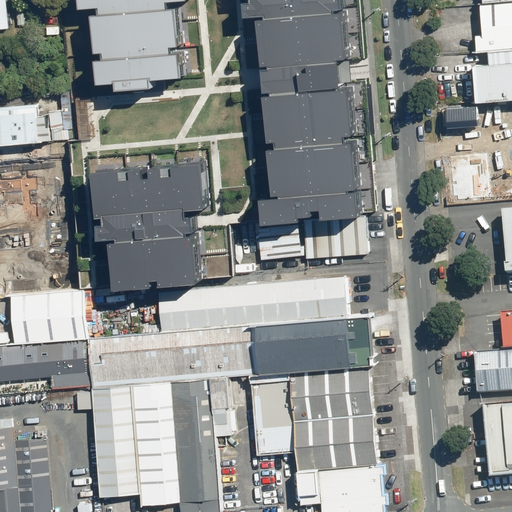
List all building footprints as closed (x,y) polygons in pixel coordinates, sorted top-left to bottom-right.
[(6,0),(0,0),(0,28),(10,28),(6,0)] [(86,0),(86,2),(103,0),(108,77),(190,71),(184,0),(86,0)] [(280,210),(373,204),(358,0),(271,0),(277,82),(280,82),(284,133),(285,133),(289,185),(278,185),(280,210)] [(478,37),(479,52),(491,50),(511,48),(511,0),(504,0),(486,2),(482,2),(485,37),(478,37)] [(492,63),(476,64),(480,101),(511,97),(511,48),(491,50),(492,63)] [(94,109),(107,108),(105,83),(62,87),(66,125),(77,124),(77,120),(95,118),(94,109)] [(40,102),(0,105),(0,143),(43,139),(40,102)] [(511,110),(490,112),(492,141),(511,139),(511,110)] [(223,150),(105,155),(109,234),(124,233),(126,277),(212,273),(208,196),(225,195),(223,150)] [(54,152),(0,157),(0,244),(63,238),(54,152)] [(511,156),(493,158),(496,198),(511,196),(511,156)] [(352,218),(290,223),(293,262),(355,257),(352,218)] [(350,314),(347,275),(160,291),(164,331),(350,314)] [(14,294),(17,342),(87,337),(83,289),(14,294)] [(511,312),(503,313),(506,349),(511,348),(511,312)] [(164,331),(90,337),(95,387),(134,384),(173,380),(213,377),(253,373),(293,370),(355,364),(350,314),(164,331)] [(88,337),(0,345),(0,380),(53,376),(54,388),(93,384),(88,337)] [(511,348),(506,349),(475,351),(479,395),(511,392),(511,348)] [(293,370),(297,419),(376,412),(372,363),(355,364),(293,370)] [(293,370),(253,373),(256,404),(260,453),(300,450),(297,419),(293,370)] [(213,377),(219,435),(235,434),(232,406),(256,404),(253,373),(213,377)] [(183,499),(184,511),(214,511),(225,511),(219,435),(213,377),(173,380),(183,499)] [(134,384),(144,491),(145,503),(183,499),(173,380),(134,384)] [(95,387),(104,495),(144,491),(134,384),(95,387)] [(511,404),(487,407),(493,479),(511,477),(511,404)] [(376,412),(297,419),(300,450),(302,469),(381,462),(376,412)] [(14,425),(0,426),(0,511),(53,511),(46,435),(15,438),(14,425)] [(381,462),(302,469),(305,502),(324,501),(324,511),(357,511),(387,509),(386,502),(391,502),(390,491),(386,491),(384,472),(388,471),(387,462),(381,462)]
